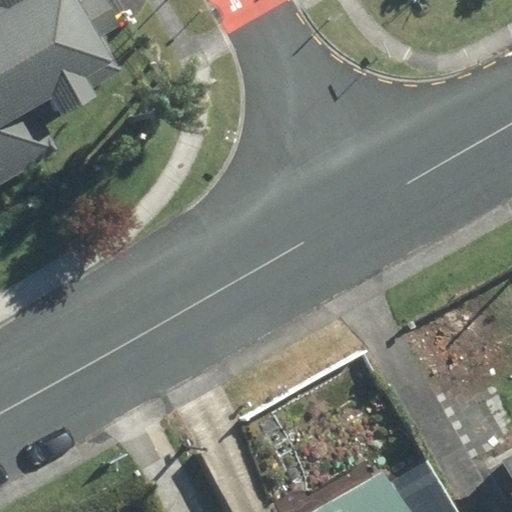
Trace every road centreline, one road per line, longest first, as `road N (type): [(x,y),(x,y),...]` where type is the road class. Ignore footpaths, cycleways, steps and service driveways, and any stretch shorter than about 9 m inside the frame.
road 1 (tertiary): [(0,408),(367,206)]
road 2 (residential): [(248,0),(367,206)]
road 3 (tertiary): [(367,206),(511,126)]
